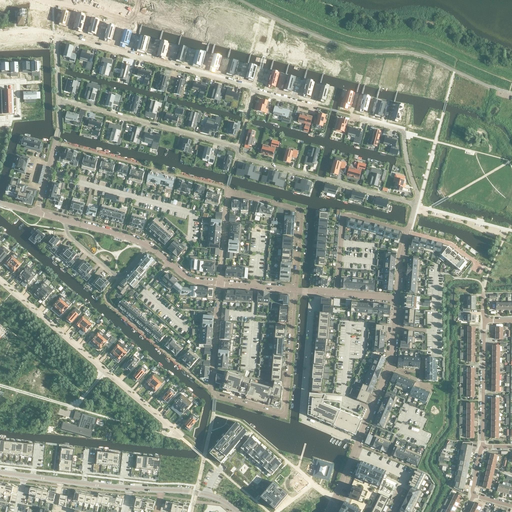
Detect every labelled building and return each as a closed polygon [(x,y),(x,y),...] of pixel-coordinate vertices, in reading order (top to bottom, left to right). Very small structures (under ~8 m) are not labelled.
[(19,18),(17,18),(17,25),(24,24),(24,18),(26,18),(26,11),(19,11),(19,18)] [(59,14),(58,19),(61,19),(59,25),(67,27),(71,13),(63,11),(62,14),(59,14)] [(48,12),(32,13),(32,19),(36,18),(37,24),(49,23),(48,12)] [(78,15),(74,29),(75,29),(76,29),(75,31),(81,33),(86,17),(85,17),(84,17),(85,15),(84,15),(79,14),(79,13),(78,15)] [(92,18),(88,34),(93,36),(93,34),(96,35),(100,20),(92,18)] [(106,36),(104,41),(108,42),(108,40),(112,41),(115,28),(115,27),(109,25),(109,27),(108,26),(108,29),(106,28),(105,36),(106,36)] [(124,30),(120,47),(125,48),(125,45),(128,46),(132,32),(124,30)] [(29,46),(29,36),(22,36),(22,39),(15,40),(15,44),(18,44),(18,46),(29,46)] [(46,46),(45,37),(41,37),(41,40),(34,41),(34,46),(46,46)] [(141,37),(137,52),(144,54),(145,52),(146,53),(150,38),(145,37),(145,38),(141,37)] [(7,38),(0,38),(0,46),(10,46),(10,42),(7,42),(7,38)] [(161,43),(157,56),(158,56),(159,56),(159,58),(165,59),(165,58),(166,58),(169,45),(168,45),(167,45),(168,43),(167,42),(167,43),(162,41),(161,43)] [(69,61),(74,63),(77,55),(72,53),(74,47),(67,45),(64,57),(70,58),(69,61)] [(180,47),(176,62),(181,63),(181,61),(184,62),(188,49),(180,47)] [(87,54),(88,51),(83,50),(80,60),(88,62),(86,69),(91,70),(93,63),(92,62),(94,56),(87,54)] [(197,51),(193,67),(200,69),(201,67),(202,67),(206,54),(197,51)] [(214,55),(210,71),(214,73),(215,70),(218,71),(222,57),(214,55)] [(392,69),(398,71),(403,59),(396,57),(392,69)] [(108,77),(113,61),(103,58),(101,63),(104,64),(101,75),(108,77)] [(230,60),(226,75),(233,77),(234,76),(235,76),(239,61),(234,60),(234,61),(230,60)] [(17,63),(10,64),(11,71),(11,74),(13,73),(13,74),(17,74),(17,69),(19,69),(19,65),(17,65),(17,63)] [(31,63),(22,63),(22,71),(32,71),(31,63)] [(38,63),(31,63),(32,71),(32,73),(34,73),(38,73),(38,69),(40,69),(40,64),(38,64),(38,63)] [(10,64),(1,64),(1,72),(11,71),(10,64)] [(127,76),(130,65),(124,64),(120,79),(125,80),(124,82),(128,83),(130,77),(127,76)] [(250,64),(246,78),(249,79),(248,81),(253,82),(257,66),(250,64)] [(141,69),(136,67),(135,71),(134,74),(145,78),(145,80),(144,79),(143,85),(148,86),(149,81),(149,79),(150,79),(152,71),(141,69)] [(270,82),(268,88),(271,89),(272,86),(276,87),(279,75),(278,74),(278,72),(273,71),(272,73),(271,75),(270,75),(268,82),(270,82)] [(164,93),(168,77),(164,76),(165,73),(161,72),(159,79),(161,79),(157,91),(164,93)] [(288,76),(283,91),(288,93),(289,91),(291,92),(295,78),(288,76)] [(178,79),(174,94),(180,96),(183,85),(185,86),(186,81),(187,78),(183,77),(182,80),(178,79)] [(69,85),(67,92),(75,94),(76,89),(76,88),(76,86),(79,87),(80,83),(68,80),(67,84),(69,85)] [(305,92),(303,97),(307,98),(307,96),(311,96),(314,84),(313,84),(313,81),(308,80),(307,82),(306,84),(305,84),(303,91),(305,92)] [(207,85),(194,82),(192,89),(200,91),(200,93),(199,93),(198,98),(203,100),(204,94),(204,92),(205,92),(207,85)] [(88,83),(87,88),(90,89),(87,100),(94,102),(97,90),(99,91),(100,86),(88,83)] [(222,86),(215,84),(211,99),(220,102),(222,97),(221,97),(219,96),(222,86)] [(318,100),(318,102),(324,103),(324,101),(326,101),(325,102),(326,102),(329,88),(330,86),(329,86),(324,85),(323,87),(322,86),(318,100)] [(232,92),(233,89),(228,88),(225,100),(232,102),(231,107),(237,108),(239,101),(238,101),(240,94),(232,92)] [(347,91),(343,108),(347,109),(348,107),(351,108),(355,94),(347,91)] [(36,92),(23,93),(23,100),(31,99),(32,103),(36,103),(36,99),(36,92)] [(115,96),(109,94),(106,106),(112,108),(114,101),(119,103),(121,96),(116,95),(115,96)] [(140,101),(140,98),(130,95),(129,101),(132,102),(130,112),(136,114),(138,107),(140,107),(142,102),(140,101)] [(361,107),(360,112),(363,113),(364,111),(367,112),(371,99),(369,99),(370,97),(364,95),(364,97),(363,99),(362,99),(360,106),(361,107)] [(257,104),(255,111),(267,114),(268,110),(266,109),(267,106),(268,102),(260,99),(259,104),(257,104)] [(158,107),(161,108),(162,104),(152,101),(149,112),(146,112),(145,117),(154,119),(155,119),(156,115),(158,107)] [(378,101),(374,117),(382,119),(382,117),(383,117),(387,103),(382,101),(382,102),(378,101)] [(392,119),(392,121),(398,123),(398,120),(400,121),(399,121),(400,121),(401,116),(402,117),(404,110),(403,110),(404,107),(403,107),(404,105),(403,105),(403,106),(398,104),(397,106),(396,106),(396,105),(392,119)] [(275,107),(273,114),(283,117),(281,122),(289,124),(292,113),(290,112),(290,111),(275,107)] [(179,115),(183,116),(184,110),(176,108),(175,114),(175,116),(167,114),(165,121),(167,122),(167,121),(177,124),(179,115)] [(67,112),(65,119),(65,123),(72,125),(73,121),(76,122),(76,125),(81,126),(83,116),(79,115),(67,112)] [(188,127),(194,129),(196,122),(199,123),(202,113),(199,112),(198,114),(192,112),(188,127)] [(296,117),(295,121),(298,122),(298,123),(306,125),(305,126),(303,132),(308,133),(310,127),(309,127),(310,126),(313,117),(300,114),(299,118),(296,117)] [(315,120),(314,124),(316,125),(323,127),(324,124),(325,124),(326,120),(325,119),(326,116),(319,114),(317,120),(315,120)] [(203,128),(202,133),(209,134),(210,131),(216,132),(218,126),(219,126),(221,119),(217,117),(215,122),(214,122),(215,123),(215,124),(207,122),(205,129),(203,128)] [(86,118),(84,126),(96,128),(95,130),(94,136),(99,137),(100,132),(99,132),(100,130),(102,122),(92,120),(92,119),(86,118)] [(340,119),(337,131),(346,133),(347,129),(345,128),(346,126),(348,121),(340,119)] [(239,129),(240,125),(229,122),(228,126),(230,127),(228,134),(235,136),(237,131),(236,131),(237,129),(239,129)] [(109,123),(108,128),(113,130),(112,133),(110,141),(117,143),(116,144),(120,145),(121,139),(119,138),(120,131),(121,127),(109,123)] [(134,127),(130,142),(139,145),(140,140),(138,140),(141,129),(134,127)] [(350,128),(347,136),(355,137),(353,143),(360,145),(363,133),(361,132),(361,131),(350,128)] [(256,132),(249,130),(244,148),(249,149),(249,147),(252,147),(256,132)] [(368,140),(367,145),(372,147),(372,146),(377,147),(378,144),(380,144),(382,139),(379,139),(381,132),(374,130),(372,140),(368,140)] [(151,148),(157,150),(161,135),(156,133),(156,136),(145,133),(144,140),(153,142),(151,148)] [(385,136),(383,144),(391,147),(391,148),(390,148),(389,154),(397,156),(399,150),(395,150),(398,140),(387,137),(385,136)] [(31,148),(33,139),(27,138),(27,139),(24,138),(22,146),(25,146),(24,148),(28,149),(29,147),(31,148)] [(39,141),(33,139),(31,148),(40,150),(42,143),(38,142),(39,141)] [(179,150),(191,154),(192,149),(189,148),(190,146),(191,141),(184,139),(182,147),(180,146),(179,150)] [(263,146),(261,154),(273,157),(275,149),(275,147),(278,148),(280,142),(272,140),(271,146),(271,148),(263,146)] [(210,156),(212,149),(205,147),(202,159),(209,161),(208,162),(213,164),(215,157),(210,156)] [(69,162),(72,151),(72,150),(67,148),(67,150),(66,149),(64,156),(61,155),(59,162),(63,163),(63,162),(69,164),(69,162)] [(304,165),(314,167),(314,165),(316,165),(320,150),(313,148),(310,158),(306,157),(304,165)] [(286,150),(283,162),(290,164),(292,157),(297,158),(298,152),(293,150),(293,152),(286,150)] [(75,151),(72,151),(69,162),(74,163),(74,166),(78,167),(80,160),(76,159),(78,151),(75,151)] [(228,172),(233,157),(232,157),(233,153),(228,151),(227,155),(226,155),(223,166),(221,165),(220,170),(228,172)] [(88,170),(91,158),(91,157),(86,155),(86,156),(85,156),(81,169),(88,170)] [(18,157),(17,163),(26,166),(28,159),(26,159),(26,157),(22,156),(22,158),(18,157)] [(95,172),(97,162),(98,159),(94,158),(94,159),(92,158),(91,158),(88,170),(95,172)] [(107,172),(109,162),(108,162),(109,161),(103,160),(103,161),(102,160),(99,173),(106,174),(107,172)] [(111,163),(109,162),(107,172),(113,174),(115,164),(115,163),(111,161),(111,163)] [(334,161),(330,174),(337,176),(338,172),(344,173),(346,163),(341,162),(341,163),(334,161)] [(25,172),(26,166),(17,163),(15,170),(18,171),(18,173),(22,174),(22,172),(25,172)] [(349,168),(347,176),(349,177),(349,176),(359,179),(361,171),(361,169),(365,170),(366,165),(358,163),(357,168),(357,170),(349,168)] [(123,176),(126,176),(129,168),(126,167),(125,167),(125,166),(120,164),(120,165),(119,165),(117,173),(123,174),(123,176)] [(236,175),(236,176),(240,177),(241,177),(243,178),(244,178),(244,177),(245,175),(248,176),(250,166),(244,164),(243,168),(239,167),(238,170),(237,170),(237,173),(236,175)] [(41,185),(46,166),(40,165),(35,183),(41,185)] [(250,166),(248,176),(251,177),(250,179),(251,179),(253,180),(254,180),(258,181),(259,179),(260,176),(259,175),(260,173),(255,171),(256,168),(250,166)] [(135,182),(138,170),(136,169),(136,168),(132,167),(131,170),(129,180),(135,182)] [(372,177),(370,185),(378,187),(381,175),(382,171),(372,168),(370,173),(373,174),(372,177)] [(139,170),(138,170),(135,182),(142,184),(145,172),(144,171),(144,170),(139,169),(139,170)] [(154,184),(157,172),(152,170),(151,173),(149,172),(146,184),(153,186),(154,184)] [(261,182),(262,182),(265,183),(266,183),(269,184),(270,182),(273,183),(275,173),(269,171),(268,175),(264,174),(263,176),(262,177),(262,179),(262,180),(261,182)] [(160,185),(162,174),(161,174),(161,173),(157,172),(154,184),(160,185)] [(275,173),(273,183),(276,184),(275,185),(275,186),(276,186),(278,187),(279,187),(283,188),(284,186),(284,185),(285,183),(285,182),(284,182),(285,179),(281,178),(282,174),(275,173)] [(166,187),(169,175),(164,174),(164,175),(162,174),(160,185),(166,187)] [(395,174),(393,182),(395,183),(394,190),(402,192),(403,187),(405,177),(395,174)] [(174,176),(169,175),(166,187),(165,188),(172,190),(175,179),(173,179),(174,176)] [(35,198),(37,190),(27,187),(20,185),(21,181),(12,179),(8,192),(17,195),(16,199),(29,202),(31,197),(35,198)] [(183,192),(186,182),(185,182),(185,181),(180,180),(180,181),(179,181),(177,191),(183,192)] [(296,184),(295,189),(302,190),(301,192),(301,193),(302,193),(304,194),(305,194),(305,193),(306,191),(310,192),(312,183),(308,182),(308,181),(302,180),(302,181),(299,180),(298,184),(296,184)] [(53,183),(50,193),(59,196),(61,190),(62,190),(64,183),(59,182),(59,184),(53,183)] [(189,183),(186,182),(183,192),(190,194),(193,183),(189,182),(189,183)] [(202,186),(197,185),(197,186),(196,186),(194,196),(199,197),(200,196),(203,197),(205,188),(202,187),(202,186)] [(324,187),(322,193),(327,194),(327,193),(336,195),(337,192),(339,193),(340,190),(337,189),(338,188),(326,185),(325,187),(324,187)] [(211,205),(215,193),(214,192),(214,191),(209,190),(209,191),(208,191),(205,203),(211,205)] [(217,193),(215,193),(211,205),(218,206),(220,199),(220,197),(221,197),(221,193),(217,192),(217,193)] [(351,194),(349,200),(354,201),(354,200),(363,202),(365,195),(353,192),(352,194),(351,194)] [(50,193),(49,200),(56,202),(55,205),(61,207),(62,203),(60,202),(61,197),(59,196),(50,193)] [(75,213),(79,200),(73,198),(69,211),(75,213)] [(373,198),(372,204),(375,205),(383,208),(383,209),(388,210),(389,204),(388,204),(389,201),(376,198),(376,199),(373,198)] [(79,202),(79,200),(75,213),(75,214),(79,215),(79,214),(82,215),(85,204),(79,202)] [(241,210),(241,201),(238,201),(238,200),(233,200),(233,201),(232,201),(232,210),(241,210)] [(262,214),(265,206),(265,205),(261,204),(262,203),(258,202),(257,206),(255,216),(261,218),(262,214)] [(105,219),(108,207),(102,205),(99,217),(105,219)] [(271,207),(265,206),(262,214),(265,215),(265,216),(271,218),(273,208),(271,208),(271,207)] [(94,209),(88,207),(86,215),(87,215),(86,216),(90,217),(90,216),(95,217),(98,208),(94,207),(94,209)] [(111,220),(114,208),(108,207),(105,219),(105,220),(108,221),(109,220),(111,220)] [(117,222),(120,209),(120,208),(120,210),(114,208),(111,220),(111,222),(114,222),(114,221),(117,222)] [(123,224),(126,210),(120,209),(117,222),(119,223),(119,224),(122,225),(122,223),(123,224)] [(284,215),(283,222),(294,223),(295,217),(294,216),(295,213),(290,213),(290,216),(284,215)] [(316,219),(316,220),(319,221),(328,221),(329,213),(320,213),(319,219),(316,219)] [(136,228),(139,216),(133,214),(129,226),(136,228)] [(146,218),(139,216),(136,228),(139,229),(138,230),(142,231),(142,230),(146,218)] [(346,223),(345,227),(354,230),(357,221),(357,220),(350,218),(349,218),(348,218),(347,218),(347,219),(346,219),(346,220),(349,221),(348,222),(348,223),(346,223)] [(151,233),(160,223),(155,219),(146,229),(146,230),(148,233),(149,232),(151,233)] [(315,226),(315,228),(318,228),(327,229),(328,221),(319,221),(319,227),(315,226)] [(354,230),(353,233),(361,235),(361,232),(364,222),(360,221),(359,222),(357,221),(354,230)] [(364,222),(361,232),(362,232),(369,234),(371,224),(364,222)] [(155,237),(164,227),(160,223),(151,233),(153,235),(152,236),(155,238),(155,237)] [(371,224),(369,234),(370,234),(376,236),(377,235),(379,226),(371,224)] [(379,226),(377,235),(381,236),(383,236),(386,228),(379,226)] [(160,241),(168,231),(164,228),(165,227),(164,227),(155,237),(157,239),(157,240),(159,242),(160,241)] [(315,234),(314,235),(318,236),(327,236),(327,229),(318,228),(318,234),(315,234)] [(383,236),(383,238),(391,240),(394,230),(393,230),(389,229),(388,230),(386,229),(386,228),(383,236)] [(283,229),(282,238),(293,239),(293,238),(293,236),(294,230),(283,229)] [(42,241),(45,237),(38,230),(35,234),(29,240),(35,245),(37,242),(39,244),(42,240),(42,241)] [(394,230),(391,240),(394,241),(394,243),(399,244),(401,238),(399,237),(399,236),(400,235),(402,235),(402,234),(402,233),(402,232),(401,232),(400,232),(394,230)] [(165,245),(173,235),(168,231),(160,241),(165,245)] [(55,236),(48,245),(52,249),(51,251),(54,253),(58,248),(56,246),(60,241),(55,236)] [(314,241),(314,243),(317,243),(326,244),(327,236),(318,236),(317,242),(314,241)] [(410,242),(409,248),(414,250),(415,247),(418,248),(421,239),(414,237),(413,237),(412,237),(412,238),(411,238),(411,239),(413,239),(412,242),(410,242)] [(418,249),(418,250),(424,251),(425,252),(428,241),(421,239),(418,248),(418,249)] [(173,253),(180,245),(176,241),(168,249),(173,253)] [(428,241),(425,252),(433,253),(436,243),(428,241)] [(313,249),(313,250),(317,251),(326,251),(326,244),(317,243),(317,249),(313,249)] [(436,243),(433,253),(437,254),(438,255),(440,255),(443,244),(436,243)] [(181,244),(180,245),(173,253),(178,258),(186,248),(181,244)] [(443,244),(440,255),(446,260),(454,250),(450,246),(449,246),(443,244)] [(64,259),(72,251),(67,247),(63,252),(60,250),(56,255),(59,258),(60,256),(64,259)] [(4,248),(0,252),(0,261),(1,263),(10,252),(4,248)] [(446,260),(445,261),(450,265),(451,264),(459,254),(454,250),(446,260)] [(72,260),(77,255),(72,251),(64,259),(69,263),(67,265),(70,267),(75,262),(72,260)] [(313,256),(313,258),(316,258),(325,259),(326,251),(317,251),(316,256),(313,256)] [(14,253),(5,264),(10,268),(19,258),(14,253)] [(156,262),(147,254),(143,260),(152,267),(156,262)] [(459,254),(451,264),(456,268),(464,258),(463,257),(463,258),(459,254)] [(19,258),(10,268),(15,272),(24,262),(19,258)] [(312,264),(312,265),(315,265),(324,266),(325,259),(316,258),(316,261),(315,261),(315,264),(312,264)] [(464,258),(456,268),(460,271),(468,262),(464,258)] [(147,273),(152,267),(143,260),(138,265),(147,273)] [(215,261),(209,260),(208,273),(214,273),(214,272),(216,272),(217,266),(215,266),(215,261)] [(81,273),(89,265),(84,261),(79,266),(77,264),(72,269),(75,272),(77,270),(81,273)] [(89,274),(93,269),(89,265),(81,273),(85,277),(84,279),(87,281),(91,276),(89,274)] [(143,278),(147,273),(138,265),(134,270),(143,278)] [(314,275),(314,276),(319,276),(328,277),(328,276),(323,276),(323,266),(324,266),(315,265),(314,275)] [(28,266),(19,277),(23,281),(32,270),(28,266)] [(32,270),(23,281),(28,285),(37,274),(32,270)] [(143,278),(134,270),(129,275),(138,283),(143,278)] [(165,287),(173,277),(168,273),(160,283),(165,287)] [(134,288),(138,283),(129,275),(125,280),(134,288)] [(97,289),(104,280),(100,276),(95,281),(92,278),(88,284),(91,286),(92,285),(97,289)] [(319,276),(318,287),(327,288),(328,277),(319,276)] [(172,288),(177,282),(178,282),(173,277),(165,287),(169,291),(172,288)] [(109,284),(104,280),(97,289),(102,293),(109,284)] [(134,288),(125,280),(124,280),(117,288),(121,292),(120,293),(123,296),(127,291),(127,290),(130,286),(134,288)] [(44,282),(35,293),(40,297),(49,287),(44,282)] [(180,295),(183,288),(178,283),(177,282),(172,288),(180,295)] [(49,287),(40,297),(45,301),(54,291),(49,287)] [(190,296),(191,288),(183,288),(180,295),(190,296)] [(309,296),(310,288),(300,288),(299,296),(309,296)] [(278,294),(277,301),(283,301),(283,305),(288,305),(289,297),(287,295),(278,294)] [(469,294),(463,294),(463,296),(463,297),(467,297),(467,303),(475,303),(475,297),(469,297),(469,296),(469,294)] [(62,296),(53,306),(58,310),(67,300),(62,296)] [(67,300),(58,310),(63,314),(72,304),(67,300)] [(126,313),(131,307),(123,300),(121,302),(120,302),(120,303),(117,306),(126,313)] [(463,309),(463,312),(470,312),(470,310),(475,310),(475,303),(467,303),(467,309),(463,309)] [(134,321),(141,312),(139,310),(137,312),(131,307),(126,313),(134,321)] [(289,308),(279,307),(278,315),(288,316),(289,308)] [(76,308),(67,319),(72,323),(81,313),(76,308)] [(142,313),(141,312),(134,321),(143,328),(148,321),(140,314),(142,313)] [(458,312),(458,316),(463,316),(463,315),(463,321),(475,322),(475,315),(470,315),(470,312),(463,312),(458,312)] [(207,313),(207,316),(201,316),(201,321),(213,322),(214,314),(207,313)] [(288,316),(278,315),(277,323),(288,324),(288,320),(288,316)] [(83,316),(76,325),(81,329),(88,320),(83,316)] [(88,320),(81,329),(86,333),(93,324),(88,320)] [(151,335),(158,327),(155,324),(154,326),(148,321),(143,328),(151,335)] [(274,332),(286,333),(286,326),(275,325),(274,332)] [(161,329),(158,327),(151,335),(160,342),(162,340),(163,339),(165,336),(159,331),(161,329)] [(100,331),(91,341),(96,345),(105,335),(100,331)] [(105,335),(96,345),(101,349),(110,339),(105,335)] [(169,350),(175,343),(177,342),(172,337),(164,346),(169,350)] [(211,349),(212,340),(199,339),(199,345),(205,345),(205,348),(211,349)] [(120,342),(111,353),(116,357),(125,346),(120,342)] [(178,345),(175,343),(169,350),(174,354),(176,356),(183,348),(178,344),(178,345)] [(125,346),(116,357),(120,361),(129,350),(125,346)] [(186,363),(195,353),(190,349),(181,359),(186,363)] [(195,353),(186,363),(186,364),(190,368),(199,358),(194,354),(195,353)] [(375,354),(372,360),(374,360),(383,364),(386,359),(375,354)] [(134,356),(125,366),(131,371),(139,361),(134,356)] [(374,360),(372,365),(381,369),(383,364),(374,360)] [(200,378),(209,379),(210,361),(204,361),(203,367),(201,367),(200,378)] [(370,364),(368,370),(380,374),(382,369),(381,369),(372,365),(370,364)] [(142,366),(133,376),(138,381),(147,370),(142,366)] [(368,370),(366,375),(378,380),(380,374),(368,370)] [(223,388),(222,392),(234,396),(235,393),(239,394),(238,397),(245,399),(245,400),(264,405),(264,403),(268,404),(268,406),(270,406),(273,407),(272,408),(280,410),(282,388),(281,388),(281,386),(281,383),(275,382),(274,385),(249,378),(244,377),(244,376),(228,372),(227,377),(223,388)] [(155,373),(146,384),(151,388),(160,377),(155,373)] [(394,373),(391,382),(396,384),(400,375),(394,373)] [(217,374),(216,383),(220,385),(219,387),(223,388),(227,377),(217,374)] [(271,374),(270,382),(271,382),(281,383),(282,375),(271,374)] [(366,375),(364,380),(366,381),(375,384),(377,379),(378,380),(366,375)] [(396,384),(394,388),(400,390),(404,379),(399,377),(400,375),(396,384)] [(160,377),(151,388),(156,392),(165,381),(160,377)] [(404,379),(400,390),(405,392),(410,381),(404,379)] [(366,381),(364,385),(373,389),(375,384),(366,381)] [(410,381),(405,392),(410,394),(415,383),(410,381)] [(410,394),(409,396),(415,399),(419,389),(414,386),(415,383),(410,394)] [(363,385),(361,390),(371,394),(373,389),(364,385),(363,385)] [(170,389),(162,399),(167,403),(176,394),(170,389)] [(419,389),(415,399),(420,401),(424,391),(419,389)] [(361,390),(359,395),(369,399),(371,394),(361,390)] [(420,401),(419,402),(425,404),(430,393),(424,391),(420,401)] [(387,393),(384,398),(396,403),(398,397),(387,393)] [(310,394),(308,416),(356,436),(363,418),(360,417),(359,419),(325,405),(322,404),(323,401),(324,400),(326,396),(326,395),(310,394)] [(183,395),(174,405),(179,409),(187,399),(183,395)] [(359,395),(356,400),(366,404),(369,399),(359,395)] [(382,403),(394,408),(396,403),(384,398),(385,398),(383,403),(382,403)] [(187,399),(179,409),(183,413),(192,403),(187,399)] [(382,403),(380,409),(392,413),(391,413),(393,408),(394,408),(382,403)] [(380,409),(378,414),(389,419),(392,413),(380,409)] [(75,412),(74,418),(81,421),(79,427),(64,422),(62,429),(90,437),(92,431),(91,430),(93,424),(95,425),(96,418),(83,414),(75,412)] [(378,414),(376,419),(387,424),(389,419),(378,414)] [(193,415),(184,425),(190,429),(199,419),(193,415)] [(376,419),(374,425),(385,429),(387,424),(376,419)] [(229,432),(210,454),(221,463),(221,464),(243,438),(244,437),(248,433),(236,423),(229,432)] [(368,435),(365,444),(370,446),(374,437),(368,435)] [(374,437),(370,446),(375,448),(380,437),(375,435),(374,437)] [(251,437),(241,449),(272,476),(282,464),(253,439),(251,437)] [(380,437),(375,448),(381,450),(385,439),(380,437)] [(385,439),(381,450),(386,453),(391,442),(385,439)] [(460,450),(471,452),(473,443),(461,442),(460,450)] [(395,444),(391,456),(396,458),(396,457),(400,448),(401,447),(395,444)] [(400,448),(396,457),(402,460),(406,449),(405,450),(400,448)] [(406,449),(402,460),(407,462),(412,451),(406,449)] [(457,455),(459,455),(470,458),(471,452),(460,450),(458,450),(457,455)] [(412,451),(407,462),(412,464),(417,453),(412,451)] [(417,453),(412,464),(417,466),(422,455),(417,453)] [(335,464),(313,457),(307,477),(329,484),(335,464)] [(362,461),(355,477),(380,487),(384,477),(386,472),(362,461)] [(416,470),(413,475),(424,480),(426,475),(416,470)] [(413,475),(410,480),(421,485),(424,480),(413,475)] [(410,480),(408,485),(419,490),(421,485),(410,480)] [(463,493),(464,484),(455,482),(453,488),(463,493)] [(273,483),(261,497),(275,510),(288,495),(273,483)] [(4,495),(11,497),(12,493),(17,494),(19,488),(7,485),(6,485),(4,495)] [(353,486),(351,492),(361,496),(363,490),(353,486)] [(25,488),(24,493),(29,494),(28,497),(34,498),(37,488),(30,487),(30,489),(25,488)] [(411,487),(409,492),(420,498),(422,492),(411,487)] [(37,488),(34,498),(41,499),(43,490),(37,488)] [(43,490),(41,499),(47,501),(49,493),(49,491),(43,490)] [(76,491),(74,501),(79,503),(82,492),(76,491)] [(82,492),(79,503),(85,504),(87,493),(82,492)] [(351,492),(349,498),(358,502),(361,496),(351,492)] [(409,492),(406,497),(417,503),(420,498),(409,492)] [(47,501),(46,503),(53,504),(56,494),(49,493),(47,501)] [(453,500),(459,503),(461,497),(455,494),(453,500)] [(61,495),(59,505),(65,507),(67,497),(61,495)] [(93,495),(91,505),(96,506),(97,503),(99,496),(93,495)] [(102,505),(102,506),(108,507),(108,505),(110,497),(104,495),(102,505)] [(381,495),(378,501),(388,506),(391,500),(381,495)] [(110,497),(108,505),(115,506),(117,498),(110,497)] [(406,497),(404,502),(415,508),(417,503),(406,497)] [(117,498),(115,506),(122,508),(124,500),(117,498)] [(131,499),(129,504),(135,506),(133,511),(138,511),(139,511),(142,499),(140,499),(137,498),(136,498),(136,500),(131,499)] [(142,499),(139,511),(140,510),(145,511),(148,500),(148,501),(147,501),(142,500),(142,499)] [(148,500),(145,511),(146,511),(146,510),(153,511),(153,510),(154,506),(155,502),(154,502),(148,501),(148,500)] [(453,500),(450,505),(456,508),(459,503),(453,500)] [(162,503),(160,511),(163,511),(165,511),(166,511),(168,511),(171,511),(173,502),(173,503),(166,501),(165,504),(162,503)] [(378,501),(374,508),(382,511),(384,511),(388,506),(378,501)] [(404,502),(401,507),(410,511),(412,511),(415,508),(404,502)] [(361,511),(362,511),(347,503),(346,504),(347,504),(345,508),(344,507),(341,511),(361,511)] [(472,508),(479,511),(481,506),(475,503),(472,508)]
